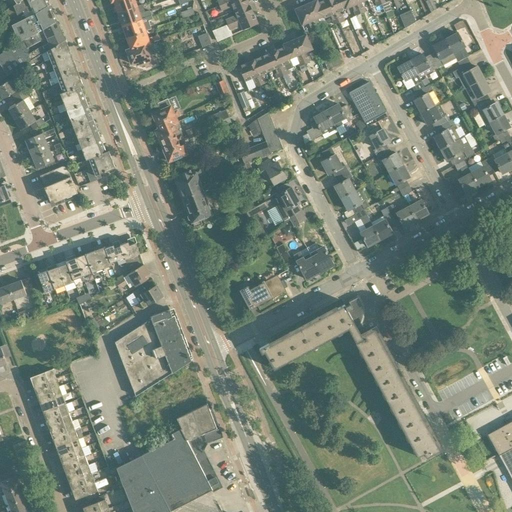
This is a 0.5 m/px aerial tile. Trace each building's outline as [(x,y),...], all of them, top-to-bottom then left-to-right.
[(26,18),(50,6),(46,0),(21,0),(16,3),(6,10),(11,18),(17,14),(18,16),(23,11),(26,18)] [(116,0),(114,1),(115,5),(115,7),(116,11),(118,12),(136,6),(133,0),(116,0)] [(247,0),(232,0),(219,6),(222,11),(232,6),(234,11),(249,4),(247,0)] [(324,16),(318,3),(317,0),(316,0),(306,5),(317,30),(317,29),(319,34),(324,32),(322,27),(321,28),(319,23),(318,23),(316,19),(324,16)] [(339,22),(329,0),(324,0),(318,3),(324,16),(325,18),(330,15),(332,19),(331,20),(333,25),(339,22)] [(345,9),(341,0),(329,0),(339,22),(344,20),(342,15),(341,16),(339,12),(345,9)] [(360,13),(354,0),(341,0),(345,9),(352,6),(354,10),(353,10),(355,15),(360,13)] [(365,0),(354,0),(360,13),(365,11),(363,6),(362,7),(361,2),(365,0)] [(430,12),(437,9),(432,0),(427,0),(425,1),(430,12)] [(249,4),(234,11),(237,15),(226,20),(228,25),(253,14),(249,4)] [(317,30),(306,5),(294,9),(301,25),(308,23),(310,27),(309,27),(311,32),(317,30)] [(20,40),(24,39),(57,21),(50,6),(26,18),(13,25),(20,40)] [(136,6),(118,12),(118,13),(118,15),(119,20),(121,20),(123,25),(151,16),(150,10),(144,12),(144,11),(138,13),(136,6)] [(183,19),(194,15),(192,9),(181,13),(183,19)] [(416,22),(411,11),(400,15),(405,28),(416,22)] [(253,14),(228,25),(216,30),(218,35),(240,25),(242,30),(258,24),(253,14)] [(151,16),(123,25),(124,30),(123,31),(125,36),(126,37),(127,38),(145,32),(143,25),(148,23),(147,21),(153,19),(151,16)] [(54,36),(62,33),(57,21),(24,39),(28,47),(47,37),(49,40),(55,37),(54,36)] [(202,47),(211,44),(204,28),(199,30),(201,36),(198,37),(202,47)] [(145,32),(127,38),(126,40),(128,44),(129,45),(131,49),(150,43),(167,37),(165,33),(147,39),(145,32)] [(48,51),(66,41),(62,33),(54,36),(55,37),(49,40),(50,42),(44,46),(43,45),(28,54),(33,60),(48,51)] [(461,67),(470,62),(467,56),(464,57),(459,49),(465,46),(458,33),(446,39),(457,59),(461,67)] [(294,39),(304,63),(310,60),(308,55),(306,56),(305,52),(312,49),(306,34),(294,39)] [(28,47),(24,39),(20,40),(0,53),(0,61),(8,75),(27,64),(33,60),(28,54),(27,52),(29,50),(27,48),(28,47)] [(296,61),(298,65),(304,63),(294,39),(283,44),(284,47),(289,59),(296,56),(298,60),(296,61)] [(457,59),(446,39),(433,46),(436,51),(430,54),(438,69),(457,59)] [(51,60),(70,52),(66,41),(48,51),(51,60)] [(131,49),(126,50),(127,52),(126,54),(127,58),(129,59),(131,64),(138,62),(139,66),(144,64),(145,68),(152,66),(152,65),(158,63),(150,43),(131,49)] [(289,59),(284,47),(273,52),(283,77),(289,74),(287,68),(285,69),(283,64),(290,62),(289,59)] [(54,69),(74,61),(70,52),(51,60),(53,66),(54,69)] [(287,85),(283,77),(273,52),(262,57),(268,71),(275,68),(277,73),(275,73),(277,78),(281,88),(287,85)] [(410,61),(420,79),(438,69),(430,54),(424,58),(422,54),(410,61)] [(329,58),(329,59),(333,68),(341,64),(337,55),(329,58)] [(268,71),(262,57),(250,62),(260,85),(266,82),(264,78),(262,79),(260,74),(268,71)] [(334,68),(333,68),(329,59),(324,61),(328,71),(334,68)] [(57,77),(77,69),(74,61),(54,69),(53,66),(49,68),(51,73),(55,71),(57,77)] [(421,82),(420,79),(410,61),(398,67),(405,80),(410,77),(414,85),(411,87),(415,93),(424,88),(421,82)] [(260,85),(250,62),(239,67),(244,81),(252,78),(254,82),(252,83),(254,88),(260,85)] [(460,75),(462,74),(468,87),(484,78),(477,66),(473,68),(470,62),(461,67),(457,69),(460,75)] [(60,85),(80,77),(77,69),(57,77),(59,83),(60,85)] [(80,87),(81,87),(83,86),(80,77),(60,85),(59,83),(55,84),(57,89),(61,88),(63,93),(80,87)] [(484,78),(468,87),(478,105),(489,99),(486,93),(490,91),(484,78)] [(426,79),(421,82),(424,88),(430,85),(426,79)] [(15,99),(25,93),(22,88),(17,91),(11,80),(0,86),(0,96),(2,100),(12,94),(15,99)] [(221,95),(227,93),(222,80),(216,83),(221,95)] [(366,123),(385,112),(369,82),(349,93),(366,123)] [(430,85),(424,88),(415,93),(418,99),(414,100),(421,113),(437,104),(440,102),(433,90),(430,85)] [(64,103),(84,95),(81,87),(80,87),(63,93),(61,94),(63,100),(64,103)] [(244,92),(237,94),(243,109),(250,106),(244,92)] [(15,120),(29,111),(23,101),(28,98),(25,93),(15,99),(18,104),(8,110),(15,120)] [(67,111),(87,103),(84,95),(64,103),(63,100),(59,102),(61,107),(65,105),(67,111)] [(485,125),(487,123),(503,115),(496,102),(492,104),(489,99),(478,105),(481,110),(478,112),(485,125)] [(159,128),(172,123),(173,124),(177,123),(175,117),(179,115),(177,110),(173,112),(167,100),(158,104),(161,111),(160,111),(158,110),(155,112),(154,113),(152,114),(156,122),(157,122),(159,128)] [(70,119),(90,111),(87,103),(67,111),(70,117),(70,119)] [(462,111),(467,108),(463,103),(458,105),(462,111)] [(326,111),(333,124),(335,128),(342,124),(340,120),(345,118),(347,121),(353,118),(346,105),(340,108),(338,104),(326,111)] [(441,110),(437,104),(421,113),(427,125),(431,123),(434,128),(449,120),(446,115),(440,118),(437,112),(441,110)] [(216,123),(218,123),(229,118),(226,110),(212,115),(216,123)] [(29,111),(15,120),(21,131),(30,125),(34,130),(44,124),(41,119),(36,122),(29,111)] [(74,128),(93,120),(90,111),(70,119),(70,117),(66,118),(67,123),(71,122),(74,128)] [(333,124),(326,111),(314,118),(316,121),(310,124),(313,128),(307,132),(308,134),(303,137),(306,143),(320,135),(318,132),(333,124)] [(257,119),(259,124),(271,119),(268,112),(257,119)] [(487,123),(490,129),(494,135),(492,136),(495,142),(499,140),(508,135),(505,129),(509,127),(503,115),(487,123)] [(229,118),(218,123),(220,128),(231,124),(229,118)] [(271,119),(259,124),(261,129),(273,124),(271,119)] [(80,144),(100,136),(93,120),(74,128),(76,134),(72,135),(74,140),(78,138),(80,144)] [(360,130),(366,126),(361,120),(355,124),(360,130)] [(449,120),(434,128),(437,134),(434,136),(440,149),(459,138),(453,127),(449,120)] [(172,123),(159,128),(155,130),(156,131),(155,133),(157,137),(158,138),(159,139),(160,138),(163,145),(182,138),(180,134),(178,135),(173,124),(172,123)] [(273,124),(261,129),(262,130),(263,134),(275,129),(273,124)] [(275,129),(263,134),(265,139),(277,134),(275,129)] [(373,151),(376,156),(389,149),(386,144),(390,141),(383,129),(369,136),(376,149),(373,151)] [(29,151),(46,143),(43,134),(25,141),(28,147),(24,149),(25,152),(29,151)] [(265,139),(266,142),(267,144),(279,139),(277,134),(265,139)] [(507,154),(511,162),(511,149),(508,142),(511,140),(508,135),(499,140),(507,154)] [(83,152),(103,145),(100,136),(80,144),(82,150),(83,152)] [(182,138),(163,145),(165,152),(164,152),(165,154),(165,155),(166,159),(167,160),(168,161),(186,154),(181,142),(183,141),(182,138)] [(463,145),(459,138),(440,149),(447,161),(451,159),(454,165),(463,160),(474,154),(471,148),(468,142),(463,145)] [(267,144),(269,149),(281,144),(279,139),(267,144)] [(259,145),(263,157),(271,154),(269,149),(267,144),(266,142),(259,145)] [(29,161),(50,152),(46,143),(29,151),(31,156),(27,158),(29,161)] [(269,149),(271,154),(283,149),(281,144),(269,149)] [(86,160),(109,152),(109,151),(106,152),(103,145),(83,152),(82,150),(78,151),(80,156),(84,155),(86,160)] [(263,157),(259,145),(251,148),(256,160),(263,157)] [(335,178),(348,171),(344,165),(341,167),(330,147),(321,152),(325,160),(321,162),(328,174),(332,172),(335,178)] [(256,160),(251,148),(245,150),(240,152),(240,154),(244,164),(249,162),(256,160)] [(389,149),(376,156),(379,162),(382,160),(389,172),(403,165),(396,153),(392,155),(389,149)] [(50,152),(29,161),(30,164),(34,162),(37,169),(54,162),(50,152)] [(92,168),(112,160),(109,152),(86,160),(86,161),(89,160),(91,166),(87,167),(89,172),(93,170),(92,168)] [(487,160),(494,173),(500,170),(502,174),(511,168),(511,162),(507,154),(495,160),(493,157),(487,160)] [(112,160),(92,168),(93,170),(89,172),(87,174),(90,183),(101,179),(99,175),(115,169),(112,160)] [(273,165),(270,160),(258,166),(261,171),(266,168),(274,184),(285,178),(277,163),(273,165)] [(454,165),(457,170),(466,165),(463,160),(454,165)] [(471,173),(478,186),(490,180),(488,176),(494,173),(487,160),(481,163),(483,167),(471,173)] [(254,174),(249,162),(244,164),(249,176),(254,174)] [(403,165),(389,172),(399,190),(408,185),(405,179),(409,177),(403,165)] [(64,166),(40,176),(51,204),(78,193),(68,170),(64,166)] [(183,198),(201,191),(201,190),(196,176),(203,174),(200,167),(179,175),(181,179),(176,181),(179,189),(177,193),(179,196),(182,197),(182,198),(183,198)] [(223,168),(218,171),(222,179),(227,177),(223,168)] [(348,171),(335,178),(338,183),(334,185),(341,198),(354,191),(347,178),(351,177),(348,171)] [(478,186),(471,173),(459,180),(463,187),(452,193),(455,199),(466,193),(478,186)] [(408,185),(399,190),(402,196),(412,191),(408,185)] [(0,202),(10,199),(5,186),(0,187),(0,202)] [(290,219),(300,211),(297,204),(299,203),(291,188),(279,194),(280,195),(275,197),(280,205),(276,207),(285,223),(290,219)] [(360,188),(354,191),(341,198),(348,210),(352,208),(355,214),(364,209),(369,206),(360,188)] [(261,197),(261,198),(263,201),(276,193),(274,190),(261,197)] [(201,191),(183,198),(188,213),(187,217),(188,219),(192,220),(194,227),(201,224),(200,220),(210,215),(201,191)] [(249,216),(266,206),(261,198),(244,207),(249,216)] [(421,200),(409,207),(416,221),(428,214),(421,200)] [(416,221),(409,207),(396,213),(392,205),(386,208),(389,214),(395,226),(401,223),(404,227),(416,221)] [(364,209),(355,214),(358,220),(367,215),(364,209)] [(305,220),(300,211),(290,219),(294,226),(305,220)] [(395,226),(389,214),(383,217),(385,220),(373,226),(380,240),(392,233),(390,229),(395,226)] [(250,218),(262,239),(267,236),(255,215),(250,218)] [(380,240),(373,226),(360,233),(368,247),(380,240)] [(120,246),(121,247),(125,258),(130,273),(143,265),(135,243),(129,246),(128,243),(120,246)] [(287,267),(294,263),(283,244),(276,248),(287,267)] [(105,249),(110,264),(125,258),(121,247),(115,249),(113,246),(105,249)] [(310,255),(320,273),(333,265),(323,247),(310,255)] [(95,251),(102,270),(111,267),(110,264),(105,249),(104,248),(95,251)] [(85,255),(94,280),(100,278),(104,287),(108,286),(102,270),(95,251),(85,255)] [(306,280),(320,273),(310,255),(303,258),(299,252),(293,255),(297,262),(306,280)] [(76,258),(83,277),(85,283),(94,280),(85,255),(76,258)] [(66,262),(67,264),(73,281),(83,277),(76,258),(66,262)] [(57,267),(65,287),(74,283),(73,281),(67,264),(57,267)] [(143,265),(130,273),(128,275),(136,286),(146,280),(144,277),(149,274),(143,265)] [(48,271),(55,290),(65,287),(57,267),(48,271)] [(55,290),(48,271),(38,274),(45,294),(55,290)] [(280,282),(277,276),(264,283),(263,282),(262,283),(262,284),(249,291),(247,287),(239,292),(249,310),(272,298),(272,299),(285,292),(283,288),(287,286),(284,280),(280,282)] [(120,289),(127,284),(123,278),(116,282),(120,289)] [(8,286),(13,300),(26,295),(21,281),(8,286)] [(0,302),(1,304),(13,300),(8,286),(0,288),(0,302)] [(139,303),(132,308),(135,314),(163,297),(156,286),(146,292),(142,287),(133,293),(137,298),(138,297),(141,303),(139,304),(139,303)] [(363,310),(362,308),(362,305),(361,303),(361,302),(360,301),(358,297),(349,303),(350,305),(346,308),(344,305),(338,309),(339,312),(271,348),(268,344),(259,349),(262,354),(265,353),(274,370),(349,329),(357,343),(356,343),(417,457),(424,454),(426,458),(437,452),(373,334),(363,339),(358,329),(361,323),(362,319),(362,316),(363,312),(363,310)] [(172,317),(169,309),(150,316),(151,319),(115,342),(135,396),(191,362),(174,316),(172,317)] [(27,310),(19,313),(20,319),(29,315),(27,310)] [(20,319),(19,313),(10,316),(12,322),(20,319)] [(98,326),(94,320),(89,323),(93,330),(98,326)] [(0,347),(1,349),(0,349),(0,366),(7,364),(5,359),(10,357),(6,345),(0,347)] [(34,386),(56,378),(52,369),(30,378),(34,386)] [(56,378),(34,386),(37,395),(59,387),(56,378)] [(59,387),(37,395),(40,404),(62,396),(59,387)] [(62,396),(40,404),(43,413),(65,404),(62,396)] [(65,404),(43,413),(46,421),(69,413),(65,404)] [(172,440),(141,456),(116,468),(132,511),(171,511),(220,486),(201,449),(205,442),(213,439),(216,439),(219,437),(219,436),(217,429),(216,427),(216,428),(207,404),(208,404),(207,404),(198,408),(176,419),(182,431),(170,437),(172,440)] [(69,413),(46,421),(50,430),(72,422),(69,413)] [(508,426),(507,424),(487,435),(497,453),(498,455),(502,461),(503,460),(505,464),(504,465),(511,479),(511,421),(511,422),(511,423),(510,425),(508,426)] [(72,422),(50,430),(53,439),(75,431),(72,422)] [(80,429),(75,431),(53,439),(56,447),(78,439),(83,438),(80,429)] [(78,439),(56,447),(59,456),(82,448),(78,439)] [(82,448),(59,456),(63,465),(72,461),(85,457),(82,448)] [(72,461),(63,465),(66,474),(88,465),(85,457),(72,461)] [(88,465),(66,474),(69,482),(91,474),(88,465)] [(0,482),(4,494),(19,488),(15,477),(10,479),(8,473),(0,475),(0,482)] [(91,474),(69,482),(72,491),(95,483),(91,474)] [(95,483),(72,491),(76,500),(98,492),(95,483)] [(9,505),(23,500),(19,488),(4,494),(9,505)] [(11,511),(24,511),(28,511),(23,500),(9,505),(11,511)] [(84,511),(97,511),(108,508),(105,500),(83,508),(84,511)]
